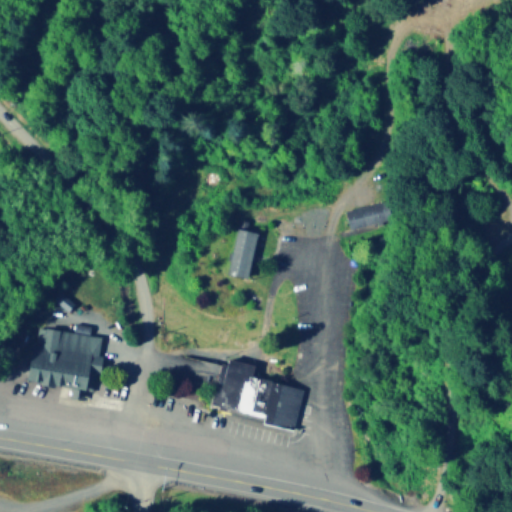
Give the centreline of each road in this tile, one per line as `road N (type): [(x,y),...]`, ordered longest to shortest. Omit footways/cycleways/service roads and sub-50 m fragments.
road 1 (residential): [(145,463),(140,408),(154,346),(138,260),(113,222),(0,105)]
road 2 (trunk): [(378,511),(0,436)]
road 3 (track): [(0,504),(53,508),(145,477)]
